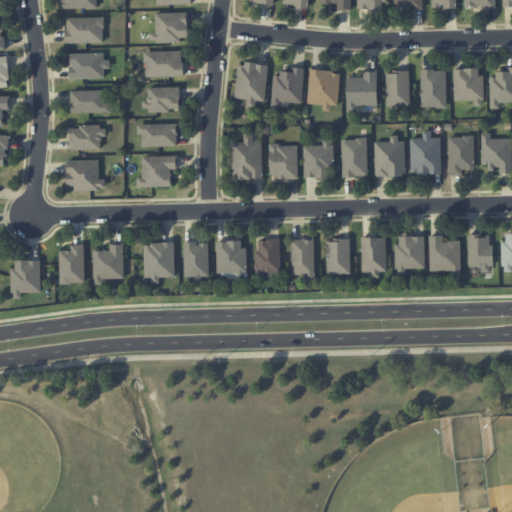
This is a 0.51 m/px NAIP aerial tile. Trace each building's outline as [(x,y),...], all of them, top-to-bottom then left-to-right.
[(97,8),(97,0),(61,0),(61,9),(97,8)] [(351,10),(351,0),(320,0),(320,4),(338,4),(338,10),(351,10)] [(386,9),(385,0),(357,0),(357,9),(386,9)] [(423,8),(423,0),(394,0),(395,9),(423,8)] [(432,0),(432,8),(456,8),(456,0),(432,0)] [(496,7),(495,0),(464,0),(465,8),(496,7)] [(156,32),(150,33),(151,41),(188,40),(187,12),(155,13),(156,32)] [(67,43),(104,42),(104,17),(66,18),(67,43)] [(146,77),(183,76),(183,50),(145,51),(146,77)] [(104,53),(70,54),(70,79),(107,78),(107,60),(104,60),(104,53)] [(0,87),(10,86),(7,56),(0,56),(0,87)] [(268,64),(238,62),(235,98),(247,99),(247,106),(255,107),(256,100),(266,101),(268,64)] [(511,102),(511,66),(497,67),(497,77),(490,77),(490,108),(500,108),(500,102),(511,102)] [(273,75),(272,106),(289,107),(289,103),(303,103),(304,68),(291,67),(291,71),(280,70),(280,75),(273,75)] [(454,68),(455,100),(474,100),(474,106),(482,105),(482,68),(454,68)] [(446,108),(446,69),(421,70),(421,108),(446,108)] [(309,70),(308,104),(323,104),(323,108),(339,108),(340,71),(309,70)] [(347,111),(357,111),(357,106),(378,105),(377,70),(364,70),(364,77),(347,77),(347,111)] [(409,71),(386,71),(387,106),(410,105),(409,71)] [(180,87),(145,87),(146,111),(180,110),(180,87)] [(71,113),(110,112),(109,90),(70,91),(71,113)] [(11,96),(0,95),(0,126),(4,126),(4,109),(10,110),(11,96)] [(177,123),(138,124),(138,134),(142,134),(142,146),(178,146),(177,123)] [(69,150),(101,149),(101,136),(106,136),(106,126),(69,127),(69,150)] [(442,174),(441,137),(432,138),(432,131),(423,131),(423,138),(410,138),(411,175),(442,174)] [(511,138),(491,138),(491,133),(481,133),(482,168),(500,167),(500,173),(511,172),(511,138)] [(0,165),(7,165),(8,134),(0,134),(0,165)] [(233,179),(263,178),(262,142),(253,142),(253,135),(244,135),(244,142),(232,142),(233,179)] [(474,136),(449,136),(449,175),(463,175),(463,169),(474,169),(474,136)] [(342,139),(342,176),(367,176),(367,138),(342,139)] [(375,142),(375,176),(406,176),(405,138),(390,138),(390,141),(375,142)] [(334,169),(333,139),(323,139),(323,145),(304,145),(304,178),(330,177),(330,169),(334,169)] [(298,144),(269,145),(270,178),(298,177),(298,144)] [(178,155),(143,156),(143,177),(138,178),(138,187),(172,186),(172,169),(178,169),(178,155)] [(67,160),(68,189),(105,188),(105,179),(99,179),(99,160),(67,160)] [(511,233),(503,233),(503,272),(511,271),(511,233)] [(492,234),(468,235),(469,266),(482,266),(482,272),(492,272),(492,234)] [(461,276),(460,240),(443,240),(443,235),(430,236),(430,271),(451,271),(452,276),(461,276)] [(425,268),(425,236),(396,236),(397,275),(406,275),(406,268),(425,268)] [(387,271),(386,237),(362,237),(363,275),(380,274),(380,272),(387,271)] [(292,239),(293,274),(305,274),(305,279),(315,279),(314,238),(292,239)] [(280,239),(256,240),(257,276),(280,276),(280,239)] [(350,239),(327,239),(328,274),(351,273),(350,239)] [(217,272),(237,272),(238,278),(248,278),(247,247),(242,247),(241,240),(216,241),(217,272)] [(209,243),(196,243),(196,241),(184,242),(185,277),(194,276),(195,282),(202,282),(202,276),(210,276),(209,243)] [(175,277),(174,242),(144,243),(145,280),(160,280),(160,277),(175,277)] [(104,279),(124,278),(124,243),(110,243),(110,249),(94,250),(94,285),(104,284),(104,279)] [(85,283),(85,244),(72,244),(72,250),(60,250),(60,283),(85,283)] [(41,292),(41,260),(12,260),(13,298),(22,298),(22,292),(41,292)]
